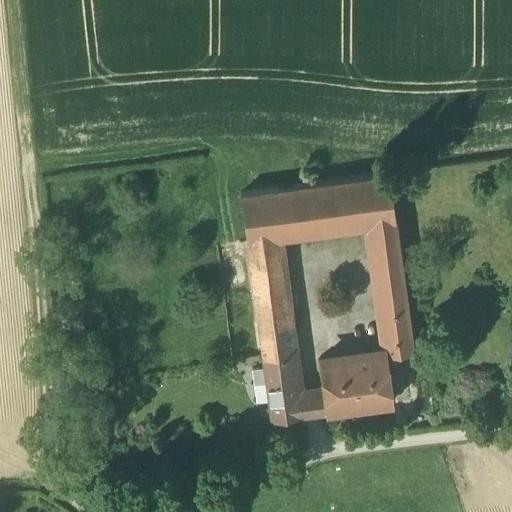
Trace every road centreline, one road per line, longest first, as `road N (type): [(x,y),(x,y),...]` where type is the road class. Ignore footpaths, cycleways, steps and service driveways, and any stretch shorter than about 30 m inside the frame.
road 1 (track): [(83,511),(58,475),(14,0)]
road 2 (track): [(511,428),(322,457)]
